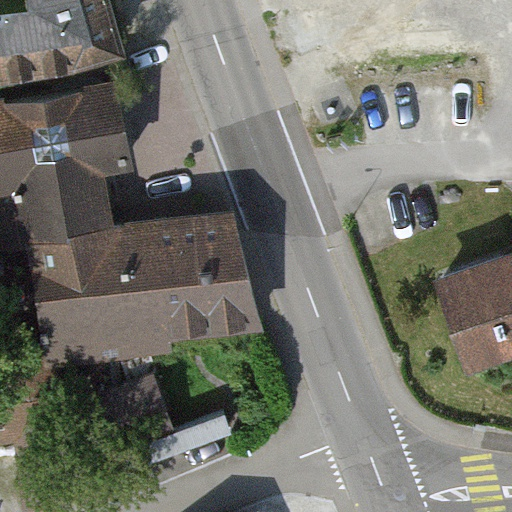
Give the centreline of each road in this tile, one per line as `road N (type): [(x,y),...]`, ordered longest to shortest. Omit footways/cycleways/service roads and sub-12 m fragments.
road 1 (tertiary): [(204,0),(366,437)]
road 2 (residential): [(366,437),(179,511)]
road 3 (tertiary): [(391,503),(511,493)]
